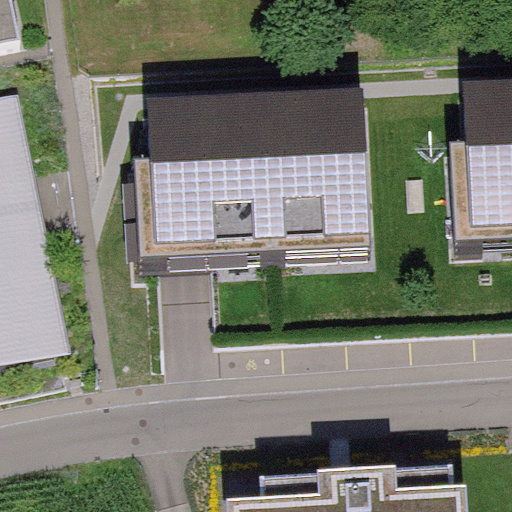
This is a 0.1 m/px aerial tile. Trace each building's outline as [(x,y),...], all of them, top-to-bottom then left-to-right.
[(0,0),(0,33),(22,29),(16,0),(0,0)] [(511,103),(474,105),(480,233),(511,231),(511,103)] [(18,104),(0,107),(0,385),(74,370),(18,104)] [(362,112),(158,121),(164,249),(368,239),(362,112)] [(456,511),(456,491),(255,499),(255,511),(456,511)]
